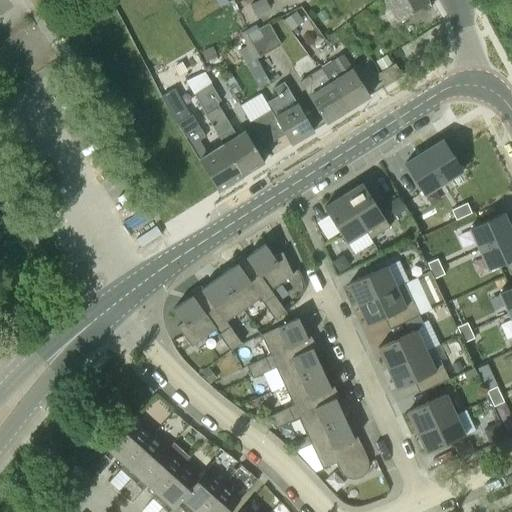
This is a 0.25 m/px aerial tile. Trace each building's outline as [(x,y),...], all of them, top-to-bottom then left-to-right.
[(229,2),(228,0),(217,0),(222,8),(229,2)] [(266,0),(259,0),(249,4),(254,16),(270,9),(266,0)] [(423,11),(431,7),(426,0),(385,0),(397,21),(421,7),(423,11)] [(303,23),(295,11),(284,19),(291,30),(303,23)] [(258,29),(270,51),(281,45),(268,24),(258,29)] [(259,57),(270,51),(258,29),(255,25),(244,32),(259,57)] [(257,59),(248,44),(238,50),(246,65),(257,59)] [(217,57),(213,46),(201,51),(205,62),(217,57)] [(321,68),(347,110),(369,96),(352,68),(351,69),(342,55),(321,68)] [(381,70),(393,63),(388,55),(376,62),(381,70)] [(402,76),(394,65),(378,75),(385,86),(402,76)] [(321,68),(299,82),(325,124),(347,110),(321,68)] [(221,144),(223,143),(242,176),(263,163),(244,131),(236,135),(216,103),(220,100),(203,71),(185,82),(205,115),(204,116),(221,144)] [(266,103),(280,128),(291,145),(313,132),(296,104),(295,104),(283,82),(273,89),(277,96),(266,103)] [(199,140),(206,137),(191,115),(176,124),(217,191),(242,176),(223,143),(221,144),(206,154),(199,140)] [(462,171),(443,140),(423,152),(443,183),(462,171)] [(443,183),(423,152),(404,164),(423,195),(443,183)] [(362,184),(343,196),(365,232),(370,239),(389,227),(362,184)] [(365,232),(343,196),(323,208),(346,244),(365,232)] [(405,210),(397,197),(387,203),(395,216),(405,210)] [(470,212),(465,203),(458,207),(464,216),(470,212)] [(464,216),(458,207),(451,212),(457,220),(464,216)] [(511,233),(503,213),(470,228),(479,249),(511,233)] [(511,233),(479,249),(489,270),(511,258),(511,233)] [(264,244),(252,253),(247,257),(245,254),(233,262),(235,265),(237,267),(238,267),(249,282),(259,275),(270,291),(292,275),(282,252),(274,258),(264,244)] [(332,261),(339,273),(350,266),(343,254),(332,261)] [(436,260),(427,264),(431,271),(440,267),(436,260)] [(259,275),(249,282),(238,267),(237,267),(235,265),(219,277),(243,311),(259,299),(263,304),(274,296),(270,291),(259,275)] [(348,285),(357,305),(395,287),(386,267),(348,285)] [(440,267),(431,271),(434,279),(443,274),(440,267)] [(219,277),(207,285),(202,289),(204,291),(203,292),(214,307),(204,314),(215,330),(218,335),(229,327),(226,322),(243,311),(219,277)] [(395,287),(357,305),(367,326),(389,316),(394,327),(404,322),(419,315),(404,284),(395,287)] [(214,307),(203,292),(204,291),(202,289),(200,286),(188,294),(190,297),(173,309),(182,323),(177,327),(191,347),(215,330),(204,314),(214,307)] [(511,286),(499,292),(509,313),(511,311),(511,286)] [(274,320),(285,312),(274,296),(263,304),(274,320)] [(409,334),(377,348),(387,369),(425,351),(415,331),(422,323),(419,315),(404,322),(409,334)] [(298,318),(260,336),(269,355),(270,356),(287,348),(292,359),(310,351),(310,352),(313,351),(316,349),(310,336),(307,337),(298,318)] [(466,324),(457,328),(460,335),(469,331),(466,324)] [(229,327),(218,335),(230,351),(241,343),(229,327)] [(469,331),(460,335),(464,342),(473,338),(469,331)] [(284,386),(321,369),(313,351),(310,352),(310,351),(292,359),(287,348),(270,356),(269,355),(264,358),(270,371),(275,368),(284,386)] [(425,351),(387,369),(396,390),(418,380),(423,391),(448,379),(439,360),(429,360),(425,351)] [(270,371),(264,358),(246,366),(252,379),(270,371)] [(455,372),(463,369),(459,361),(451,365),(455,372)] [(207,367),(200,373),(209,384),(217,378),(207,367)] [(467,379),(473,380),(479,378),(474,368),(464,373),(467,379)] [(316,409),(333,401),(333,402),(336,401),(339,399),(333,386),(330,387),(321,369),(284,386),(292,405),(293,406),(310,398),(316,409)] [(496,388),(487,392),(490,399),(499,395),(496,388)] [(407,412),(416,433),(455,415),(445,395),(407,412)] [(499,395),(490,399),(493,406),(502,402),(499,395)] [(307,436),(345,419),(336,401),(333,402),(333,401),(316,409),(310,398),(293,406),(292,405),(287,408),(293,421),(298,418),(307,436)] [(287,408),(269,416),(275,429),(293,421),(287,408)] [(455,415),(416,433),(426,454),(464,436),(455,415)] [(345,419),(307,436),(292,443),(296,451),(311,444),(322,469),(335,463),(339,471),(340,473),(341,474),(343,476),(345,478),(347,478),(349,479),(352,479),(353,479),(355,479),(357,479),(358,478),(361,477),(363,475),(365,473),(366,472),(367,470),(367,468),(368,466),(368,464),(368,463),(368,462),(367,460),(367,458),(356,436),(353,438),(345,419)] [(108,450),(124,465),(149,437),(132,422),(108,450)] [(205,438),(197,431),(191,439),(199,446),(205,438)] [(124,465),(140,480),(165,452),(149,437),(124,465)] [(468,440),(454,447),(460,458),(474,452),(468,440)] [(140,480),(156,494),(181,466),(165,452),(140,480)] [(110,461),(104,455),(93,468),(99,474),(110,461)] [(173,509),(177,505),(181,500),(180,500),(197,481),(197,480),(181,466),(156,494),(172,508),(173,509)] [(181,500),(194,511),(198,511),(222,486),(205,471),(197,480),(197,481),(180,500),(181,500)] [(118,491),(125,497),(136,484),(130,479),(118,491)] [(136,484),(125,497),(131,503),(143,490),(136,484)] [(222,486),(198,511),(228,511),(238,501),(222,486)] [(54,511),(65,511),(72,505),(65,499),(54,511)]
